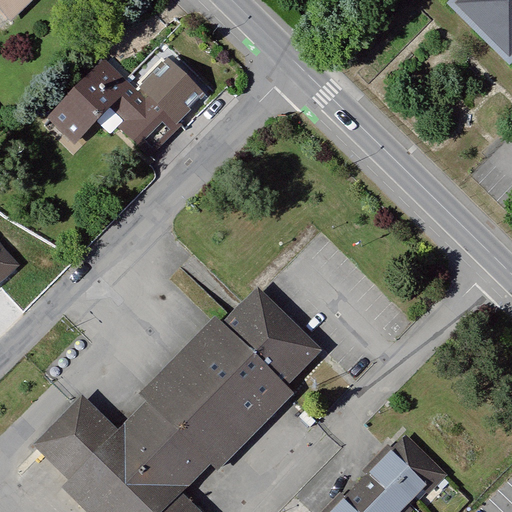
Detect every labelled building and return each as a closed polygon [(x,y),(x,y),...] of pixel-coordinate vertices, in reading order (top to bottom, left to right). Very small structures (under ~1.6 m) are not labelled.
[(4,17),(20,0),(0,0),(0,16),(2,18),(4,17)] [(463,0),(455,8),(509,60),(511,57),(511,43),(504,38),(499,34),(489,25),(487,22),(483,17),(480,11),(479,4),(479,0),(463,0)] [(511,0),(479,0),(479,4),(480,11),(483,17),(487,22),(489,25),(499,34),(504,38),(511,43),(511,0)] [(117,129),(137,148),(168,117),(147,97),(140,103),(99,63),(46,117),(71,140),(105,104),(123,121),(117,129)] [(168,117),(137,148),(142,153),(173,122),(172,121),(168,117)] [(0,275),(11,266),(0,254),(0,275)] [(82,511),(186,511),(167,493),(201,458),(211,468),(285,395),(274,384),(308,351),(309,347),(255,293),(252,294),(220,324),(212,319),(210,318),(137,391),(143,399),(108,432),(75,399),(31,443),(64,477),(56,486),(82,511)] [(402,445),(332,511),(402,511),(438,477),(406,443),(402,445)]
